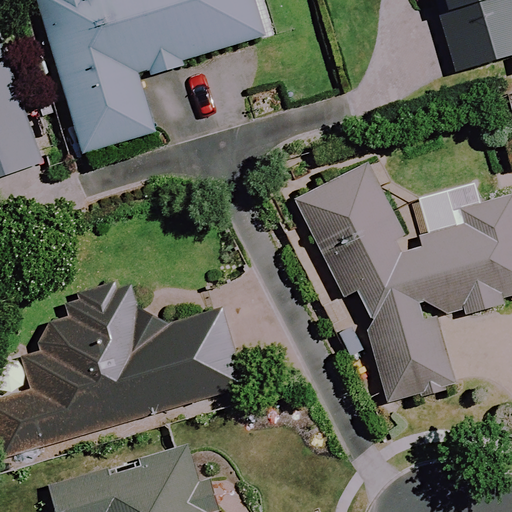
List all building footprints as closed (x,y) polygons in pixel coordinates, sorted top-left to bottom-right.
[(40,0),(87,156),(155,136),(137,77),(268,38),(256,0),(40,0)] [(511,0),(436,0),(462,74),(511,56),(511,0)] [(0,180),(45,163),(0,48),(0,180)] [(419,198),(431,240),(403,248),(381,171),(293,194),(347,297),(361,293),(392,405),(458,387),(440,322),(511,301),(511,192),(484,201),(479,181),(419,198)] [(132,288),(71,305),(75,320),(43,329),(50,354),(26,361),(35,392),(0,402),(0,450),(2,459),(244,389),(222,313),(146,335),(132,288)] [(206,511),(191,455),(110,478),(107,469),(54,484),(61,511),(206,511)]
